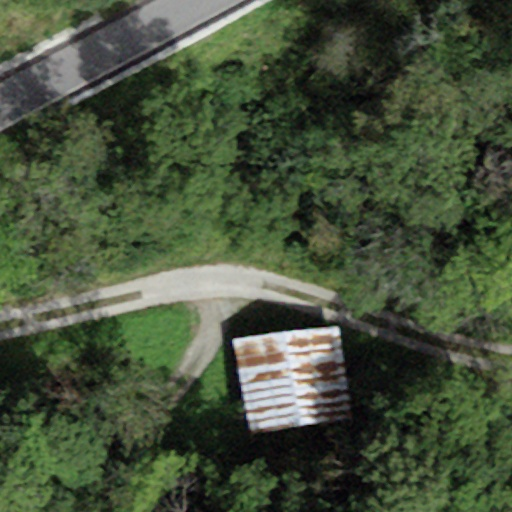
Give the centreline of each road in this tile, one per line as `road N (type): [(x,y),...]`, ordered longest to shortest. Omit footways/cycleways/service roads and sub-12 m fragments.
road 1 (track): [(0,326),(238,284),(511,359)]
road 2 (unclassified): [(196,0),(0,103)]
